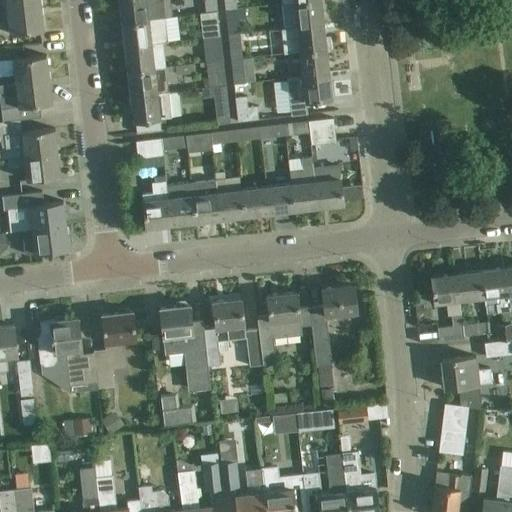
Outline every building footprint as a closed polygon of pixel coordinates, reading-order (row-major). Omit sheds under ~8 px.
[(40,0),(6,0),(7,1),(0,2),(0,10),(41,6),(40,0)] [(163,0),(119,0),(122,22),(165,18),(163,0)] [(217,11),(216,0),(204,0),(206,12),(217,11)] [(238,9),(236,0),(224,0),(226,10),(238,9)] [(320,0),(315,0),(282,4),(285,29),(297,27),(323,25),(320,0)] [(44,30),(41,6),(0,10),(0,19),(9,19),(11,34),(44,30)] [(241,33),(238,9),(226,10),(229,35),(241,33)] [(220,36),(217,11),(206,12),(209,37),(220,36)] [(168,42),(165,18),(122,22),(125,47),(163,42),(168,42)] [(285,29),(283,29),(286,53),(300,52),(326,49),(323,25),(297,27),(285,29)] [(244,58),(241,33),(229,35),(232,59),(244,58)] [(223,60),(220,36),(209,37),(202,38),(206,62),(223,60)] [(166,67),(163,42),(125,47),(128,71),(166,67)] [(303,76),(329,73),(326,49),(300,52),(303,76)] [(15,74),(0,75),(0,84),(49,79),(47,55),(13,59),(15,74)] [(247,82),(244,58),(232,59),(235,84),(247,82)] [(226,85),(223,60),(206,62),(209,87),(214,86),(226,85)] [(169,91),(166,67),(128,71),(131,96),(169,91)] [(329,73),(303,76),(291,77),(287,78),(291,115),(307,113),(306,101),(332,99),(329,73)] [(52,103),(49,79),(0,84),(0,97),(3,121),(42,117),(40,104),(52,103)] [(250,107),(247,82),(235,84),(239,119),(251,117),(259,117),(257,106),(250,107)] [(229,110),(226,85),(214,86),(217,111),(217,124),(230,123),(229,110)] [(172,117),(169,91),(131,96),(135,134),(161,131),(160,119),(172,117)] [(336,141),(334,118),(309,121),(310,133),(312,144),(336,141)] [(0,135),(6,135),(8,158),(58,152),(55,128),(22,132),(22,133),(16,134),(14,121),(0,122),(0,135)] [(310,133),(309,121),(284,124),(286,135),(310,133)] [(286,135),(284,124),(259,127),(260,139),(286,135)] [(260,139),(259,127),(235,130),(236,141),(260,139)] [(236,141),(235,130),(211,133),(212,144),(236,141)] [(212,150),(212,144),(211,133),(186,135),(187,147),(188,152),(212,150)] [(187,147),(186,135),(161,138),(163,150),(187,147)] [(163,155),(163,150),(161,138),(136,141),(138,158),(163,155)] [(58,152),(8,158),(9,167),(26,165),(27,180),(60,176),(58,152)] [(318,207),(314,169),(313,157),(302,158),(303,168),(289,169),(290,184),(293,210),(318,207)] [(340,166),(314,169),(318,207),(344,204),(340,166)] [(221,218),(218,192),(216,179),(192,182),(196,221),(221,218)] [(171,224),(167,185),(166,180),(152,182),(153,193),(142,194),(146,227),(171,224)] [(196,221),(192,182),(167,185),(171,224),(196,221)] [(293,210),(290,184),(265,187),(268,213),(293,210)] [(268,213),(265,187),(242,189),(245,215),(268,213)] [(245,215),(242,189),(218,192),(221,218),(245,215)] [(23,193),(0,196),(0,209),(6,208),(9,231),(24,230),(66,225),(63,201),(30,205),(24,206),(23,193)] [(69,249),(66,225),(24,230),(27,253),(36,252),(36,253),(69,249)] [(511,311),(509,294),(506,268),(479,271),(482,297),(483,305),(496,303),(497,312),(511,311)] [(482,297),(479,271),(454,274),(457,300),(482,297)] [(457,300),(454,274),(431,276),(435,305),(447,304),(448,312),(451,312),(453,326),(437,327),(439,339),(462,336),(460,324),(457,300)] [(334,385),(332,365),(326,315),(357,311),(354,285),(322,289),(324,306),(310,307),(310,309),(312,326),(319,387),(334,385)] [(256,317),(258,330),(262,364),(277,363),(274,340),(302,337),(302,327),(312,326),(310,309),(299,310),(297,292),(267,295),(270,315),(256,317)] [(249,366),(250,366),(262,364),(258,330),(253,330),(246,331),(244,327),(241,298),(213,302),(216,328),(205,329),(208,365),(220,364),(219,352),(226,351),(229,347),(228,340),(245,337),(249,366)] [(192,322),(190,304),(187,305),(187,303),(185,302),(178,302),(177,304),(177,306),(160,308),(165,349),(190,346),(195,390),(211,389),(204,321),(192,322)] [(102,314),(107,349),(95,350),(95,353),(98,381),(99,387),(114,386),(113,368),(126,367),(123,341),(136,340),(133,311),(130,311),(130,308),(118,310),(118,313),(102,314)] [(83,354),(78,317),(40,322),(42,334),(38,338),(41,362),(46,365),(54,364),(57,360),(56,352),(66,351),(70,385),(98,381),(95,353),(83,354)] [(487,333),(485,321),(460,324),(462,336),(487,333)] [(511,322),(497,324),(498,341),(511,339),(511,322)] [(14,325),(0,326),(0,357),(17,356),(14,325)] [(511,353),(511,339),(498,341),(485,342),(487,357),(511,353)] [(445,387),(459,386),(460,399),(481,396),(479,383),(492,382),(490,368),(477,370),(476,356),(441,360),(445,387)] [(35,395),(31,359),(17,361),(22,396),(35,395)] [(323,405),(335,404),(333,389),(322,389),(323,405)] [(481,396),(460,399),(461,405),(469,406),(482,408),(481,396)] [(35,399),(22,400),(25,424),(38,422),(35,399)] [(389,417),(387,403),(366,405),(366,406),(338,409),(339,423),(389,417)] [(467,418),(469,406),(461,405),(445,403),(444,415),(467,418)] [(331,408),(297,412),(299,430),(333,426),(331,408)] [(115,414),(102,423),(110,436),(123,427),(115,414)] [(466,430),(466,425),(467,418),(444,415),(442,427),(466,430)] [(91,421),(73,423),(75,437),(92,437),(91,421)] [(464,442),(466,430),(442,427),(441,439),(464,442)] [(378,511),(376,488),(374,472),(360,474),(357,451),(351,451),(349,435),(341,436),(343,452),(349,511),(378,511)] [(463,454),(464,442),(441,439),(439,451),(463,454)] [(349,511),(343,452),(326,455),(330,492),(321,493),(318,493),(319,511),(349,511)] [(202,455),(206,494),(222,492),(219,466),(218,453),(202,455)] [(46,455),(28,459),(32,477),(49,474),(46,455)] [(110,459),(95,461),(95,466),(95,468),(96,473),(97,477),(112,476),(110,459)] [(461,461),(459,473),(461,474),(472,475),(473,463),(461,461)] [(235,464),(219,466),(222,492),(238,490),(235,464)] [(262,467),(261,467),(266,511),(307,511),(303,475),(303,472),(278,475),(276,465),(262,467)] [(100,511),(97,477),(96,473),(95,468),(95,466),(80,468),(83,501),(83,511),(100,511)] [(476,466),(473,489),(486,491),(489,468),(476,466)] [(511,511),(511,467),(502,466),(497,501),(483,500),(481,511),(511,511)] [(266,511),(261,467),(245,469),(248,493),(235,494),(236,511),(266,511)] [(212,511),(212,507),(200,509),(195,470),(178,471),(179,474),(181,498),(180,498),(182,510),(181,511),(212,511)] [(303,475),(307,511),(319,511),(318,493),(321,493),(319,473),(303,475)] [(446,487),(435,485),(431,511),(457,511),(459,505),(469,506),(472,475),(461,474),(461,475),(448,473),(446,487)] [(97,477),(100,511),(129,511),(129,508),(116,509),(113,476),(112,476),(97,477)] [(140,498),(141,511),(181,511),(182,510),(169,511),(167,496),(162,492),(153,493),(152,486),(139,487),(140,498)] [(34,511),(32,487),(15,489),(17,511),(34,511)] [(17,511),(15,489),(0,490),(0,501),(0,507),(0,511),(17,511)] [(141,511),(140,498),(128,499),(129,508),(129,511),(141,511)]
